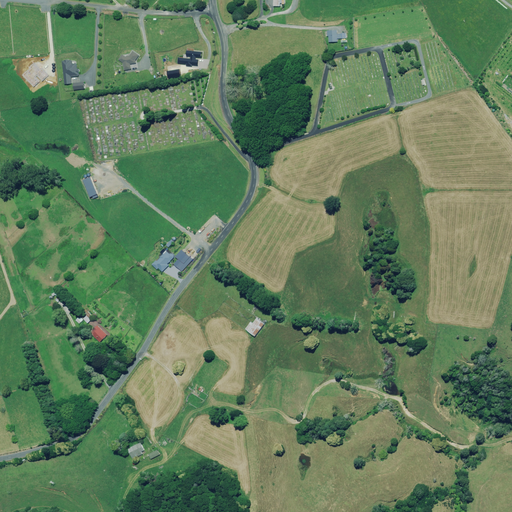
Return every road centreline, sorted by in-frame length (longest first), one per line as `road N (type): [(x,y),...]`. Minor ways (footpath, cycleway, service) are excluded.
road 1 (unclassified): [(0,459),(62,443),(87,427),(247,201),(252,154),(227,112),(213,11)]
road 2 (unclassified): [(213,11),(53,0)]
